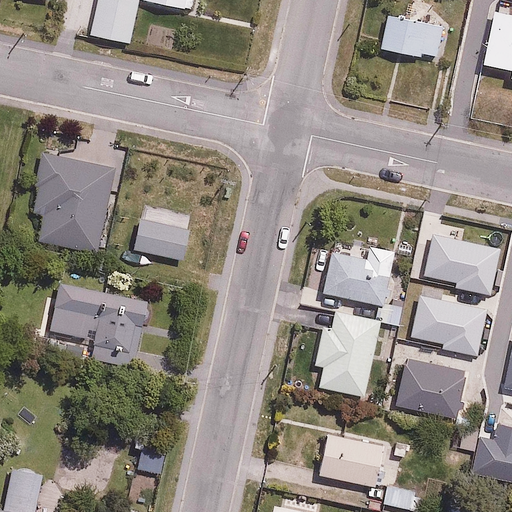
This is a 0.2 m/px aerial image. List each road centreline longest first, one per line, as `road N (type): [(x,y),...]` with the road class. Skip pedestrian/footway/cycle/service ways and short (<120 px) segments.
road 1 (residential): [(287,130),(205,511)]
road 2 (residential): [(287,130),(0,68)]
road 3 (residential): [(511,178),(287,130)]
road 4 (residential): [(315,0),(287,130)]
